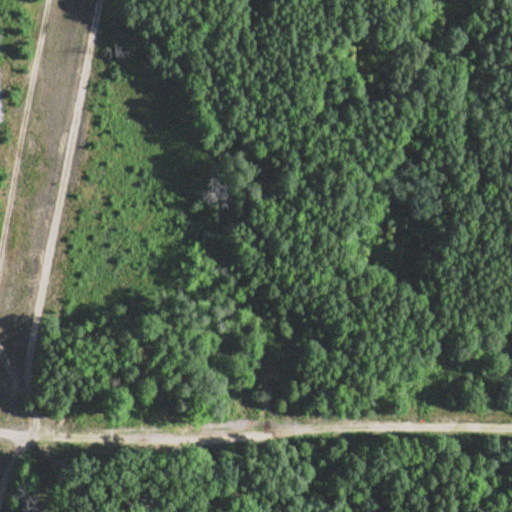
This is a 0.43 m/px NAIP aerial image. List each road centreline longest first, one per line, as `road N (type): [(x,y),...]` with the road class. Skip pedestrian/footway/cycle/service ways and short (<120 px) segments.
road 1 (track): [(0,438),(511,429)]
road 2 (track): [(0,478),(96,0)]
